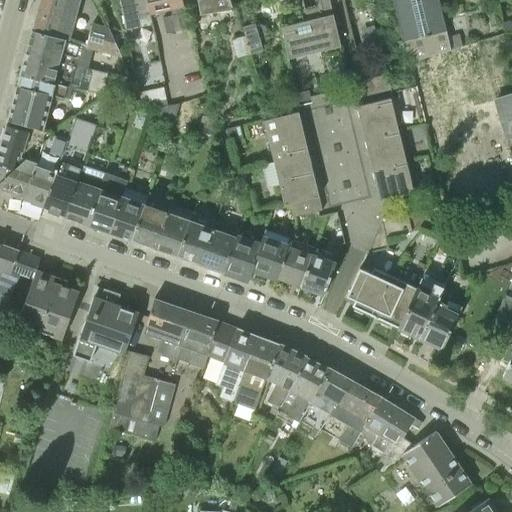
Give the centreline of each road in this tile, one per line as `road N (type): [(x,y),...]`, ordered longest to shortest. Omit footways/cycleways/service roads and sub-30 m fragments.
road 1 (residential): [(0,214),(318,334)]
road 2 (residential): [(318,334),(355,245),(327,109)]
road 3 (residential): [(318,334),(511,450)]
